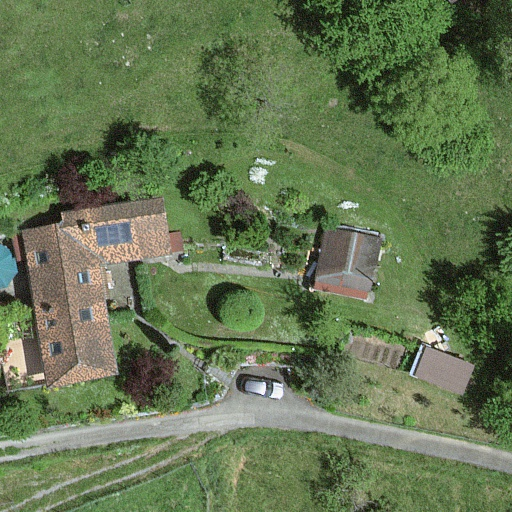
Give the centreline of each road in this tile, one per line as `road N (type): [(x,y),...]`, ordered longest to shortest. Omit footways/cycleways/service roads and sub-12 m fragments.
road 1 (track): [(0,446),(56,433),(258,416)]
road 2 (track): [(258,416),(22,511)]
